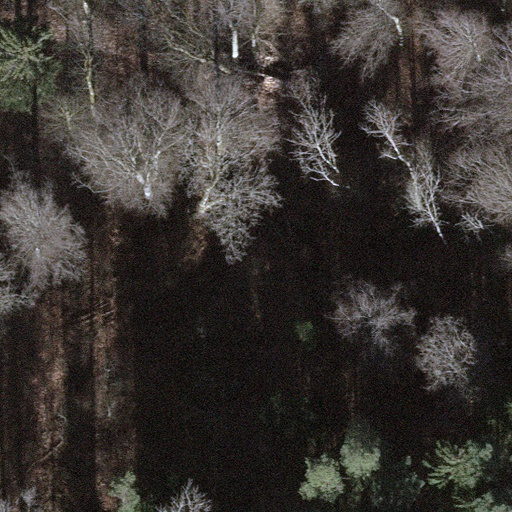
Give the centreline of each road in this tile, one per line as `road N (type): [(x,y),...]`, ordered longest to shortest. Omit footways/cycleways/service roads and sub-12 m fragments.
road 1 (track): [(410,0),(244,248),(0,437)]
road 2 (track): [(0,43),(177,83),(229,128),(248,169),(244,248)]
